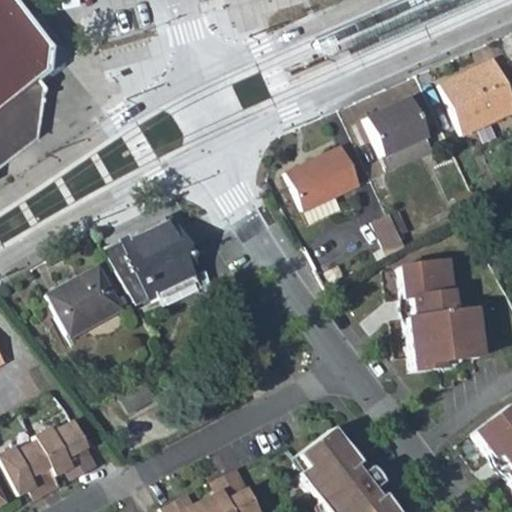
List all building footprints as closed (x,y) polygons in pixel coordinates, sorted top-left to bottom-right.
[(0,0),(0,164),(34,139),(40,86),(33,77),(51,64),(52,51),(12,0),(0,0)] [(40,20),(24,0),(12,0),(52,51),(51,64),(33,77),(40,86),(61,69),(64,51),(40,20)] [(472,0),(428,0),(285,64),(294,80),(472,0)] [(511,108),(492,63),(438,89),(459,138),(511,114),(511,108)] [(361,124),(379,162),(423,141),(405,104),(361,124)] [(429,154),(423,141),(379,162),(385,174),(429,154)] [(279,177),(296,215),(328,200),(351,189),(334,152),(279,177)] [(452,201),(460,218),(474,212),(466,194),(452,201)] [(334,214),(328,200),(296,215),(303,229),(334,214)] [(192,274),(168,220),(99,252),(131,309),(153,299),(157,308),(206,286),(201,271),(192,274)] [(368,227),(382,259),(398,251),(384,221),(368,227)] [(441,265),(392,270),(397,303),(400,303),(403,322),(399,322),(408,375),(438,372),(438,366),(477,360),(470,313),(437,318),(435,309),(457,306),(456,294),(446,295),(441,265)] [(94,269),(43,297),(65,337),(98,319),(100,322),(117,312),(116,310),(122,307),(119,300),(112,304),(94,269)] [(137,378),(111,394),(123,417),(150,401),(137,378)] [(511,409),(509,405),(468,436),(511,493),(511,409)] [(91,471),(67,424),(47,433),(44,429),(26,439),(29,443),(9,453),(7,449),(0,453),(0,480),(10,499),(27,490),(33,502),(52,491),(47,479),(64,471),(69,482),(91,471)] [(389,511),(379,499),(382,496),(382,488),(380,481),(376,474),(372,470),(368,466),(363,463),(357,462),(353,464),(327,431),(290,459),(299,471),(290,478),(302,494),(306,491),(316,505),(313,508),(316,511),(389,511)] [(177,500),(156,511),(250,511),(230,473),(208,484),(213,494),(181,510),(177,500)]
